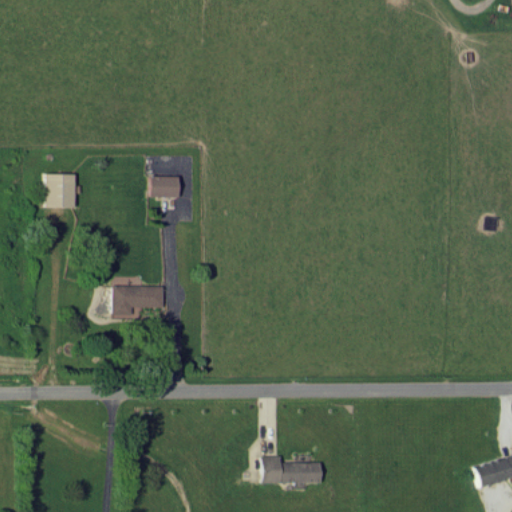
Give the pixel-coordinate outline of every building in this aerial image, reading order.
[(69,173),(40,172),(40,205),(69,206),(69,173)] [(143,195),(172,195),(173,175),(144,174),(143,195)] [(157,285),(107,283),(106,312),(126,313),(126,305),(157,306),(157,285)] [(511,475),(511,462),(509,453),(467,464),(473,486),(511,475)] [(314,480),(314,461),(274,461),(274,454),(254,454),(255,481),(314,480)]
